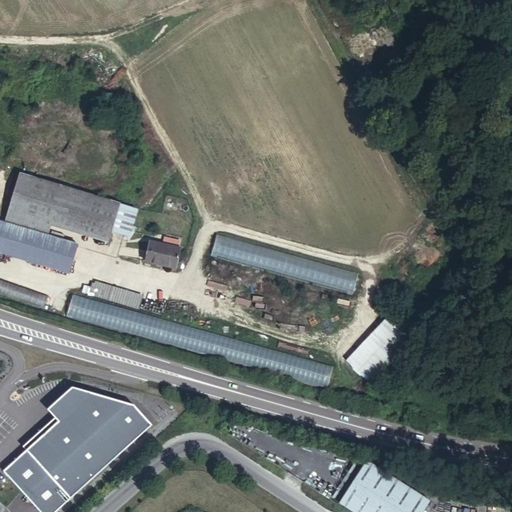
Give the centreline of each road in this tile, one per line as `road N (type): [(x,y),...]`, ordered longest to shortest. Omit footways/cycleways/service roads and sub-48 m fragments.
road 1 (primary): [(434,445),(0,311)]
road 2 (primary): [(0,329),(338,427),(434,445)]
road 3 (unclassified): [(311,511),(216,451),(191,444),(165,453),(101,511)]
